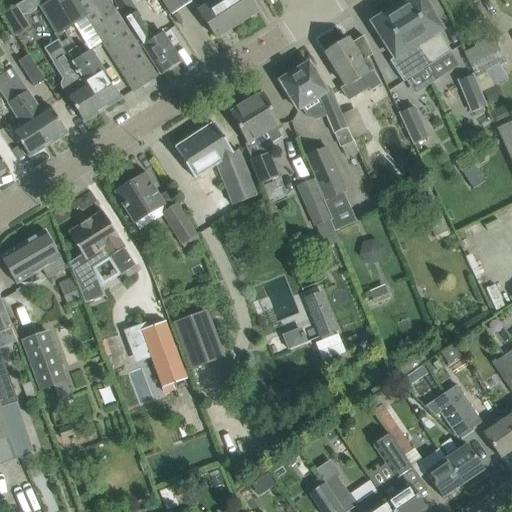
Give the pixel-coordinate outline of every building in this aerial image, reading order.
[(30,28),(21,16),(23,16),(26,15),(28,15),(30,14),(31,13),(33,12),(34,10),(36,8),(37,6),(33,0),(25,0),(2,14),(17,37),(30,28)] [(33,0),(37,6),(37,5),(56,35),(84,17),(85,16),(78,4),(75,0),(33,0)] [(107,0),(83,0),(78,4),(85,16),(84,17),(132,92),(156,76),(107,0)] [(154,39),(130,1),(128,0),(113,0),(121,11),(159,75),(179,62),(161,34),(154,39)] [(191,0),(163,0),(173,14),(193,2),(191,0)] [(216,39),(236,25),(223,5),(220,0),(199,0),(193,4),(216,39)] [(220,0),(223,5),(236,25),(257,12),(248,0),(220,0)] [(417,43),(413,45),(427,67),(451,52),(438,32),(441,30),(432,16),(421,0),(405,0),(394,7),(417,43)] [(394,7),(376,19),(377,20),(372,23),(386,45),(394,58),(389,61),(403,83),(427,67),(413,45),(417,43),(394,7)] [(325,54),(345,87),(341,89),(347,100),(366,88),(369,92),(380,85),(365,60),(371,55),(363,36),(350,45),(347,40),(340,45),(340,44),(337,46),(334,45),(329,48),(328,52),(325,54)] [(467,50),(484,89),(511,77),(493,38),(467,50)] [(102,111),(85,84),(66,54),(58,40),(43,49),(62,80),(61,80),(61,81),(61,82),(60,83),(60,85),(61,86),(61,87),(61,88),(84,123),(102,111)] [(66,54),(85,84),(102,111),(121,99),(104,72),(90,51),(82,56),(76,48),(66,54)] [(28,55),(18,62),(34,87),(45,81),(28,55)] [(319,96),(333,134),(339,148),(353,142),(341,115),(330,89),(326,92),(308,63),(283,79),(282,79),(281,85),(297,111),(319,96)] [(41,112),(22,82),(13,67),(2,74),(48,146),(66,134),(49,107),(41,112)] [(48,146),(2,74),(0,75),(0,92),(20,125),(12,130),(29,158),(48,146)] [(472,75),(458,81),(471,113),(485,107),(472,75)] [(279,124),(262,93),(230,113),(248,143),(246,144),(261,184),(276,177),(264,148),(282,136),(276,126),(279,124)] [(413,107),(399,114),(413,145),(428,138),(413,107)] [(511,122),(496,129),(511,164),(511,122)] [(213,124),(174,149),(194,179),(215,165),(232,206),(255,196),(237,150),(232,154),(213,124)] [(307,157),(325,200),(345,192),(326,148),(307,157)] [(163,206),(144,175),(115,193),(134,224),(163,206)] [(316,226),(330,220),(312,180),(298,187),(316,226)] [(181,245),(197,235),(178,204),(162,214),(181,245)] [(120,240),(102,212),(68,234),(81,255),(69,263),(85,304),(103,296),(92,268),(109,258),(120,276),(135,266),(119,240),(120,240)] [(66,268),(45,231),(0,257),(0,258),(15,284),(44,267),(50,278),(66,268)] [(383,283),(369,289),(374,301),(388,295),(383,283)] [(321,293),(306,299),(321,337),(336,331),(321,293)] [(0,332),(11,328),(0,300),(0,332)] [(207,310),(173,323),(178,338),(190,370),(224,357),(207,310)] [(148,325),(139,328),(150,356),(163,393),(175,389),(173,381),(187,376),(165,319),(148,325)] [(290,349),(311,340),(304,325),(284,334),(290,349)] [(39,392),(58,385),(66,382),(47,331),(21,341),(39,392)] [(460,356),(452,345),(441,353),(449,364),(460,356)] [(511,349),(503,356),(511,369),(511,349)] [(358,352),(336,362),(339,370),(361,360),(358,352)] [(492,364),(511,393),(511,369),(503,356),(492,364)] [(0,403),(2,408),(16,403),(10,385),(2,357),(0,357),(0,403)] [(444,394),(470,433),(482,425),(456,386),(444,394)] [(470,433),(444,394),(423,408),(433,418),(438,414),(457,442),(470,433)] [(0,440),(11,436),(2,408),(0,403),(0,440)] [(500,459),(511,450),(511,432),(504,420),(483,434),(500,459)] [(387,433),(390,436),(411,468),(425,458),(401,424),(387,433)] [(395,479),(378,490),(392,511),(421,511),(425,509),(408,485),(401,475),(411,468),(390,436),(374,447),(395,479)] [(466,445),(446,459),(462,484),(483,470),(466,445)] [(442,498),(462,484),(446,459),(425,473),(442,498)] [(337,477),(326,485),(342,507),(353,500),(338,479),(337,477)] [(345,511),(342,507),(326,485),(313,493),(326,511),(345,511)] [(358,511),(392,511),(378,490),(355,506),(358,511)]
